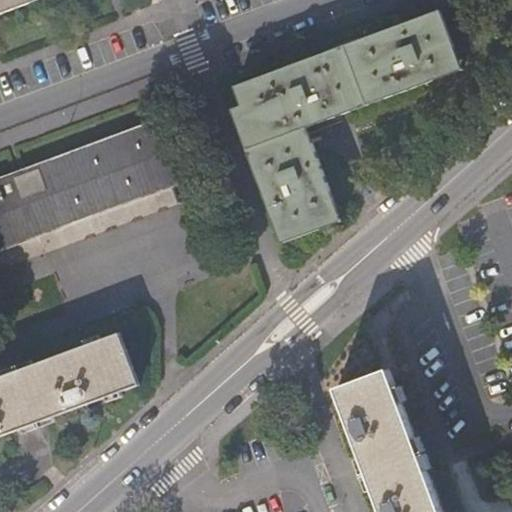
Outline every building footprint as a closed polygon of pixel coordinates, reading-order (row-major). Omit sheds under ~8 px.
[(0,0),(0,21),(57,0),(0,0)] [(442,1),(419,10),(221,82),(279,243),(347,220),(314,125),(468,69),(442,1)] [(0,273),(48,256),(174,209),(183,206),(148,119),(0,174),(0,273)] [(0,441),(147,386),(124,325),(0,371),(0,441)] [(377,511),(453,511),(398,360),(331,384),(377,511)]
